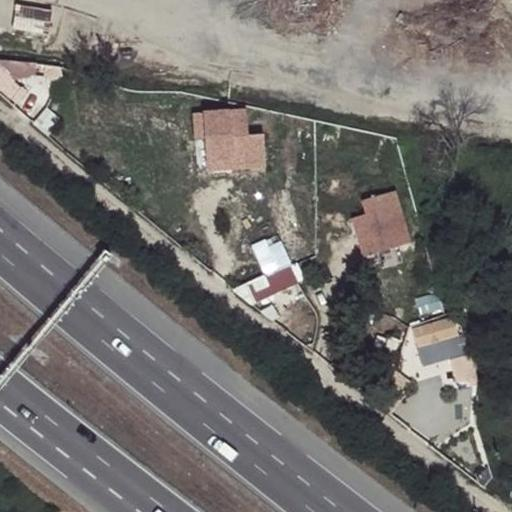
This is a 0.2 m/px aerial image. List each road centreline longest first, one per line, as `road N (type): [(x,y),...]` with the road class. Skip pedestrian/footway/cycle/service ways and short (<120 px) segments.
road 1 (residential): [(0,105),(215,290),(494,511)]
road 2 (motorway): [(332,511),(0,232)]
road 3 (motorway): [(0,394),(151,511)]
